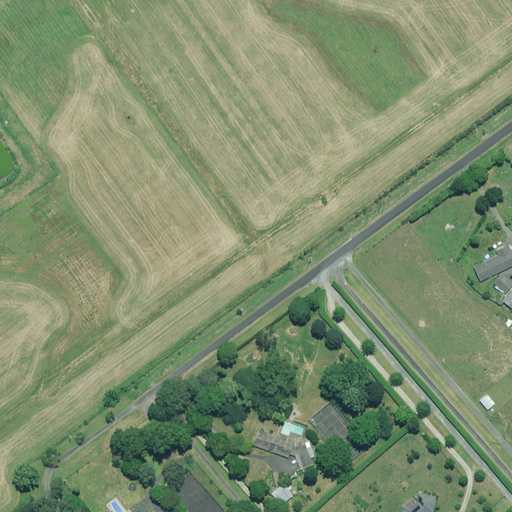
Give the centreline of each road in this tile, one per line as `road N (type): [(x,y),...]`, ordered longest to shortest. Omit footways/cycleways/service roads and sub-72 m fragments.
road 1 (residential): [(327,263),(511,477)]
road 2 (residential): [(327,263),(511,126)]
road 3 (residential): [(150,393),(327,263)]
road 4 (residential): [(150,393),(59,460),(47,484)]
